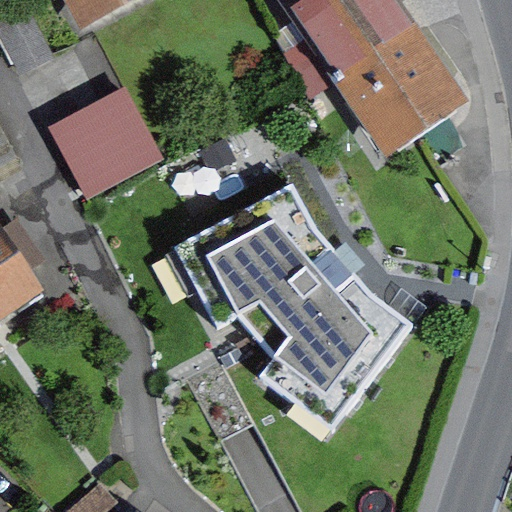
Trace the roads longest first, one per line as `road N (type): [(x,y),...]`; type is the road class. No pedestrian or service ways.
road 1 (residential): [(188,511),(142,458),(124,309),(0,77)]
road 2 (tertiary): [(511,375),(467,511)]
